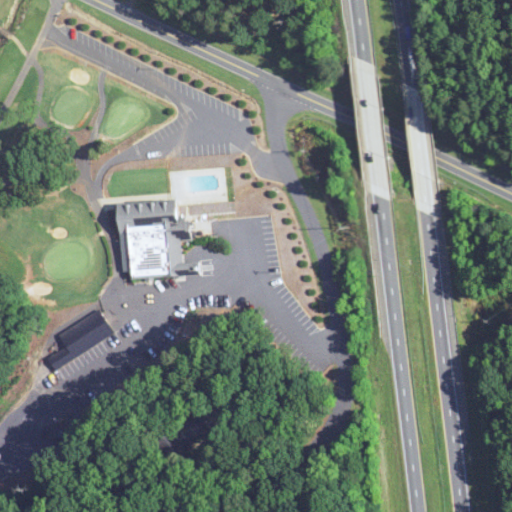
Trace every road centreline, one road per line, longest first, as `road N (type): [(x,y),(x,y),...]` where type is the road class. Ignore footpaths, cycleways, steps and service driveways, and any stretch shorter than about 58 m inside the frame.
road 1 (residential): [(223,511),(319,446),(340,419),(346,381),(310,221),(277,151),(279,86)]
road 2 (tertiary): [(511,193),(105,0)]
road 3 (motorway): [(380,199),(419,511)]
road 4 (motorway): [(465,511),(429,217)]
road 5 (motorway): [(361,61),(380,199)]
road 6 (motorway): [(429,217),(412,83)]
road 7 (residential): [(0,111),(56,0)]
